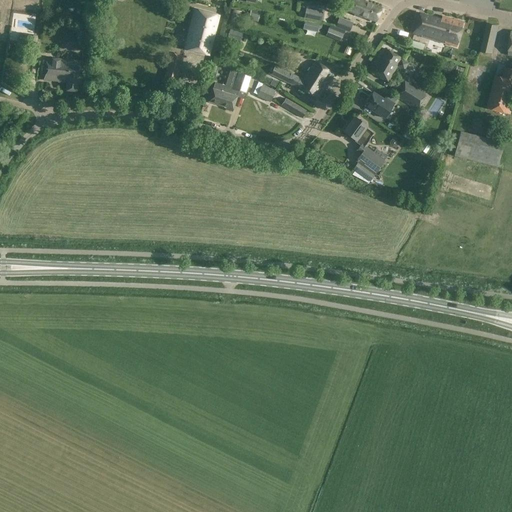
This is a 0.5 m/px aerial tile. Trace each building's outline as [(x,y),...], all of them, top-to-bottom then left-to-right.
[(381,8),(359,0),(352,0),(348,12),(376,23),(381,8)] [(219,15),(196,9),(191,25),(188,35),(187,39),(185,49),(208,55),(219,15)] [(260,11),(251,10),(248,20),(258,22),(260,11)] [(305,13),(304,18),(320,22),(322,14),(306,10),(305,13)] [(417,13),(411,33),(456,46),(463,22),(442,16),(441,20),(417,13)] [(352,25),(339,20),(336,27),(336,28),(349,33),(352,25)] [(318,31),(319,23),(303,22),(302,29),(318,31)] [(498,26),(487,25),(481,52),(493,55),(498,26)] [(228,37),(232,38),(231,40),(237,41),(239,33),(234,31),(233,33),(229,32),(228,37)] [(343,36),(329,31),(326,37),(340,42),(343,36)] [(83,34),(82,44),(92,45),(93,34),(83,34)] [(37,36),(29,35),(27,53),(35,54),(37,36)] [(411,41),(409,46),(422,50),(424,45),(411,41)] [(401,58),(386,49),(372,73),(388,82),(396,67),(404,71),(409,63),(401,59),(401,58)] [(171,53),(164,80),(176,83),(183,56),(171,53)] [(79,62),(45,60),(43,80),(67,82),(66,90),(76,91),(79,62)] [(335,74),(315,61),(304,80),(275,66),(271,75),(299,88),(317,100),(335,74)] [(511,110),(511,69),(504,67),(502,77),(495,75),(487,109),(511,115),(511,110)] [(252,77),(237,73),(232,88),(215,83),(213,90),(212,89),(208,102),(233,109),(237,97),(236,97),(238,91),(246,94),(248,88),(251,89),(254,79),(251,79),(252,77)] [(272,80),(269,86),(275,89),(278,83),(272,80)] [(417,92),(403,84),(400,89),(401,90),(397,97),(417,108),(426,94),(418,90),(417,92)] [(275,91),(262,85),(257,96),(270,102),(275,91)] [(366,103),(364,105),(370,109),(384,119),(385,118),(383,117),(390,108),(391,109),(394,104),(385,97),(383,99),(373,92),(366,103)] [(306,111),(286,98),(281,105),(302,118),(306,111)] [(360,121),(355,118),(353,119),(351,118),(349,121),(350,125),(349,125),(347,124),(343,129),(345,131),(344,132),(356,140),(357,139),(362,144),(367,137),(369,138),(373,133),(366,127),(366,126),(365,125),(366,123),(361,120),(360,121)] [(504,143),(460,131),(454,156),(497,167),(504,143)] [(425,141),(419,149),(426,154),(431,145),(425,141)] [(359,161),(353,169),(370,181),(375,173),(385,160),(384,159),(387,156),(376,148),(374,152),(363,143),(358,150),(362,153),(357,160),(359,161)]
